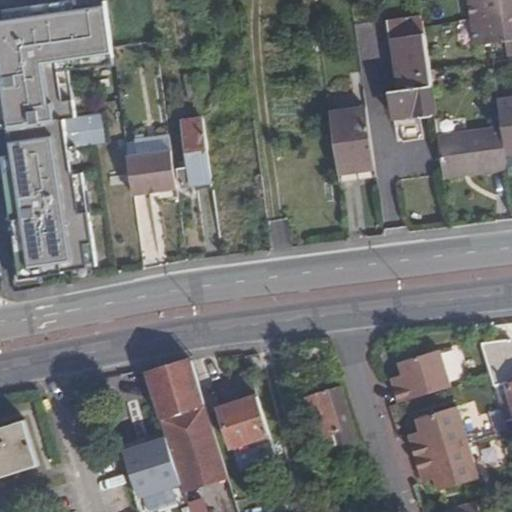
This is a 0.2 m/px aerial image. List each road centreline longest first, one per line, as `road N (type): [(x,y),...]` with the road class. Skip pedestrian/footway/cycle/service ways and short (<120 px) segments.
road 1 (primary): [(0,372),(345,314),(511,295)]
road 2 (primary): [(511,248),(226,281),(0,323)]
road 3 (unknown): [(258,0),(291,273)]
